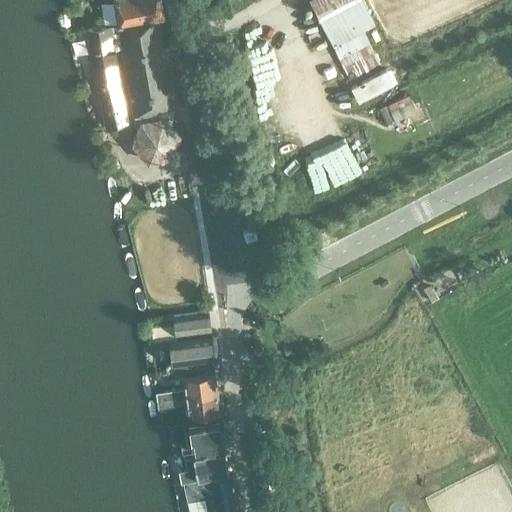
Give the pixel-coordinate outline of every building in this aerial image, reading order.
[(113,0),(118,24),(133,115),(143,113),(158,110),(173,108),(158,18),(163,17),(160,0),(113,0)] [(375,24),(362,0),(309,0),(344,67),(374,53),(363,30),(375,24)] [(133,115),(118,24),(87,30),(95,73),(104,125),(128,121),(127,115),(133,115)] [(379,111),(387,125),(416,110),(409,96),(379,111)] [(158,110),(143,113),(133,137),(148,156),(175,153),(183,133),(181,125),(158,110)] [(214,358),(211,335),(208,311),(173,315),(176,339),(165,340),(169,372),(206,367),(208,367),(207,359),(214,358)] [(216,389),(214,371),(207,372),(206,367),(169,372),(166,373),(167,380),(181,377),(183,387),(155,392),(157,400),(216,389)] [(220,410),(216,389),(157,400),(158,408),(186,402),(189,418),(217,413),(216,411),(220,410)] [(225,445),(222,427),(220,427),(218,416),(217,416),(217,413),(189,418),(189,419),(169,423),(172,441),(180,440),(182,450),(184,450),(185,454),(223,447),(223,445),(225,445)] [(228,470),(224,450),(223,447),(185,454),(188,468),(179,470),(181,480),(182,480),(182,481),(228,472),(228,471),(228,470)] [(241,511),(232,473),(229,474),(228,472),(182,481),(184,490),(202,486),(208,511),(241,511)]
